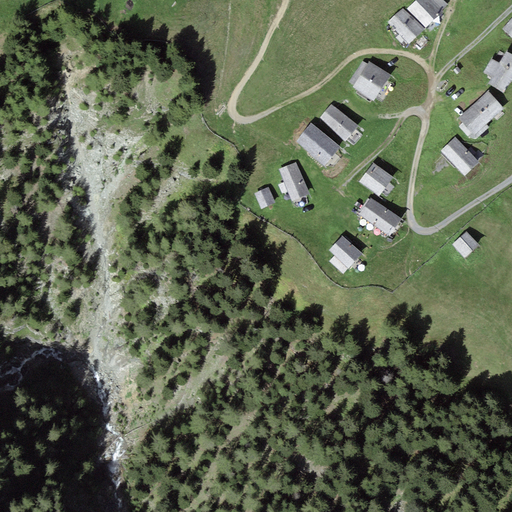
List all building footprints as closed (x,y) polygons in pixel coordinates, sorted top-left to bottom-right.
[(415,0),(407,9),(426,27),(443,10),(448,5),(442,0),(415,0)] [(425,30),(403,8),(388,23),(410,44),(425,30)] [(511,19),(503,30),(511,38),(511,19)] [(504,93),(511,79),(511,55),(507,52),(499,64),(492,59),(483,72),(491,77),(487,83),(504,93)] [(390,75),(369,62),(353,88),(374,101),(390,75)] [(474,135),(503,109),(488,92),(458,118),(474,135)] [(331,104),(318,122),(345,142),(358,125),(331,104)] [(341,148),(311,123),(295,143),(325,167),(341,148)] [(479,163),(455,137),(440,150),(464,176),(479,163)] [(309,195),(296,163),(279,170),(292,202),(309,195)] [(393,178),(373,163),(360,182),(380,196),(393,178)] [(275,203),(268,187),(254,194),(261,209),(275,203)] [(402,219),(371,198),(358,216),(390,237),(402,219)] [(465,258),(479,245),(466,232),(452,245),(465,258)] [(363,255),(342,236),(329,251),(334,256),(348,268),(350,269),(363,255)]
